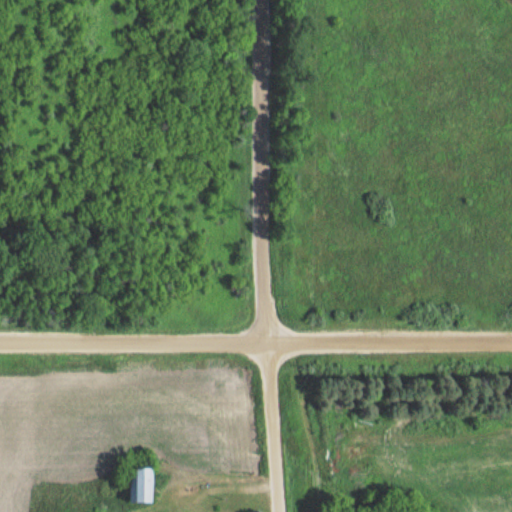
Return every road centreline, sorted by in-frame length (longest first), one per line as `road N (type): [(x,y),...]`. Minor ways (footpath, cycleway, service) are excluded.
road 1 (residential): [(278,511),(263,305),(261,0)]
road 2 (residential): [(0,345),(511,343)]
